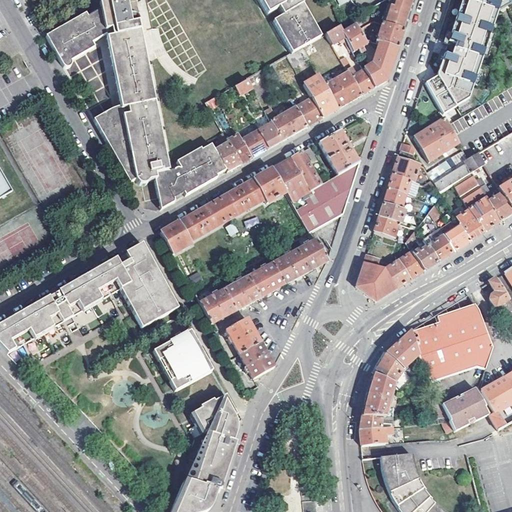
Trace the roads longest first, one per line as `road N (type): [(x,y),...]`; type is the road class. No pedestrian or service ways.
road 1 (residential): [(136,233),(365,105),(397,104)]
road 2 (residential): [(0,0),(136,233)]
road 3 (residential): [(145,511),(0,357)]
road 4 (residential): [(397,104),(343,257)]
road 5 (residential): [(0,308),(136,233)]
road 6 (secondary): [(359,362),(452,279)]
